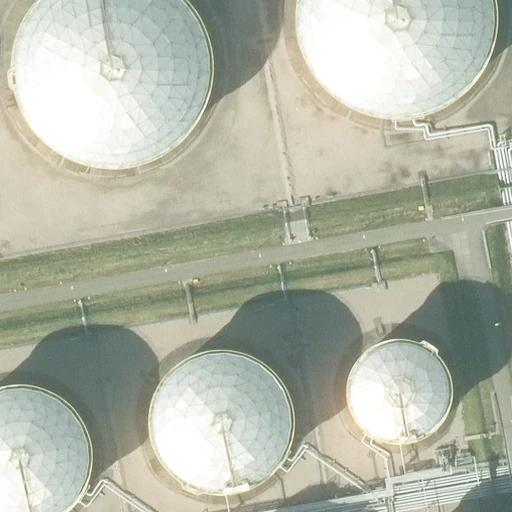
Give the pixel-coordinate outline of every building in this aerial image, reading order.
[(180,0),(46,0),(28,20),(17,41),(11,76),(17,111),(34,140),(60,164),(93,176),(114,178),(149,172),(179,154),(193,141),(210,110),(216,75),(205,31),(185,3),(180,0)] [(302,0),(300,31),(309,65),(320,83),(345,107),(394,124),(429,120),(461,105),(478,89),(496,59),(503,25),(499,0),(302,0)] [(241,347),(213,345),(189,352),(169,367),(156,388),(150,410),(153,435),(164,457),(173,468),(194,481),(229,487),(253,480),(273,465),(287,444),(293,420),(290,395),(281,375),(263,357),(241,347)] [(416,347),(393,345),(377,351),(364,362),(355,377),(352,397),(356,414),(365,428),(374,436),(390,443),(407,444),(420,441),(435,432),(446,418),(451,400),(450,383),(444,367),(431,354),(416,347)] [(32,382),(0,382),(0,511),(55,511),(72,498),(84,478),(89,453),(85,428),(74,408),(55,391),(32,382)]
